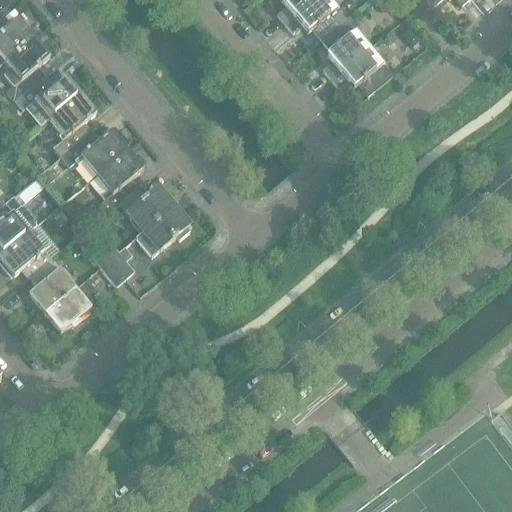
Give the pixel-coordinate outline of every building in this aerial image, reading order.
[(283,0),(290,8),(277,19),(285,28),(318,0),(283,0)] [(335,12),(337,9),(329,0),(318,0),(285,28),(292,38),(306,26),(321,45),(346,24),(335,12)] [(384,14),(392,7),(385,0),(374,0),(373,2),(384,14)] [(460,11),(470,2),(468,0),(420,0),(430,13),(443,3),(447,7),(453,2),(460,11)] [(17,24),(4,35),(0,30),(0,59),(5,66),(33,43),(17,24)] [(359,35),(356,37),(346,24),(321,45),(336,63),(322,75),(330,85),(371,50),(359,35)] [(401,37),(412,50),(419,44),(409,31),(401,37)] [(5,94),(15,105),(44,81),(36,72),(49,62),(33,43),(5,66),(10,71),(2,78),(11,89),(5,94)] [(381,68),(384,65),(371,50),(330,85),(337,94),(346,87),(351,94),(356,90),(366,102),(391,81),(381,68)] [(41,131),(49,124),(80,99),(64,80),(51,90),(44,81),(15,105),(23,116),(26,113),(41,131)] [(83,128),(96,118),(80,99),(49,124),(63,142),(52,151),(61,162),(91,137),(83,128)] [(95,180),(126,155),(110,136),(98,146),(91,137),(61,162),(70,172),(81,163),(95,180)] [(142,174),(127,156),(126,155),(95,180),(110,198),(99,207),(107,217),(118,208),(137,192),(130,184),(142,174)] [(47,173),(39,179),(47,189),(55,182),(47,173)] [(173,211),(157,192),(156,192),(145,201),(137,192),(118,208),(142,237),(173,211)] [(23,210),(22,211),(13,201),(4,208),(0,211),(0,258),(36,229),(35,227),(36,226),(23,210)] [(151,263),(176,242),(179,245),(189,236),(186,234),(189,231),(173,211),(142,237),(143,238),(136,244),(151,263)] [(36,229),(0,258),(0,266),(12,281),(21,274),(25,278),(28,275),(33,280),(51,265),(60,258),(36,229)] [(118,257),(113,250),(103,258),(109,264),(109,265),(118,258),(118,257)] [(131,261),(124,252),(118,257),(118,258),(109,265),(125,284),(134,276),(126,265),(131,261)] [(99,272),(109,264),(103,258),(94,266),(99,272)] [(125,284),(109,265),(109,264),(99,272),(115,292),(125,284)] [(74,293),(51,265),(33,280),(30,283),(37,292),(28,300),(43,319),(74,293)] [(59,338),(90,312),(74,293),(43,319),(59,338)]
